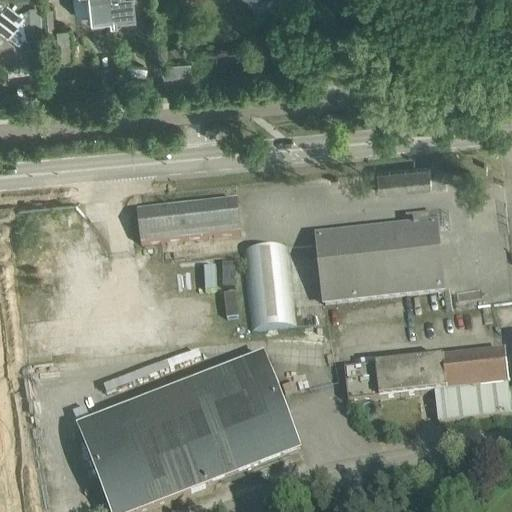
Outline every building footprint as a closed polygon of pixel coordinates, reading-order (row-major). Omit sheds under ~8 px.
[(0,0),(0,28),(19,43),(25,35),(29,38),(44,36),(38,0),(0,0)] [(110,0),(72,0),(73,11),(80,16),(91,16),(92,22),(113,20),(110,0)] [(110,0),(113,20),(133,18),(131,0),(110,0)] [(43,10),(44,30),(55,29),(54,9),(43,10)] [(70,29),(56,30),(59,61),(73,60),(70,29)] [(169,50),(172,60),(181,57),(178,47),(169,50)] [(378,173),(380,193),(432,187),(430,168),(378,173)] [(141,247),(242,236),(238,204),(138,215),(141,247)] [(408,229),(318,240),(325,307),(444,293),(436,216),(407,219),(408,229)] [(297,328),(288,250),(242,255),(251,334),(297,328)] [(511,417),(505,355),(345,371),(349,404),(435,395),(439,425),(511,417)] [(146,511),(301,453),(265,359),(79,430),(110,511),(146,511)]
